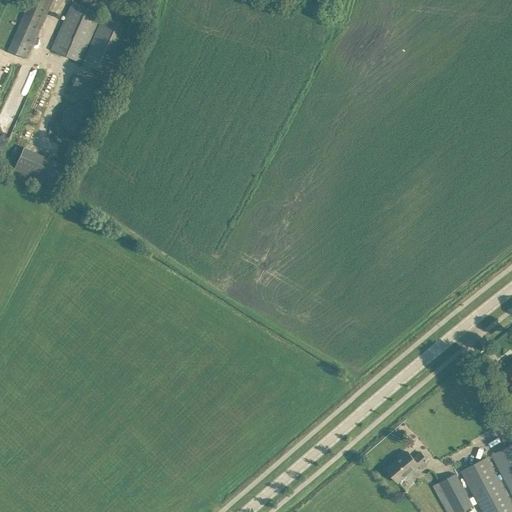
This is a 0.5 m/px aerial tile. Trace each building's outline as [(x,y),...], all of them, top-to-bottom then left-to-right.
[(29,0),(7,51),(27,59),(52,0),(29,0)] [(99,2),(95,0),(81,0),(80,4),(73,1),(69,10),(49,50),(77,64),(97,23),(101,14),(95,11),(99,2)] [(311,9),(321,12),(323,5),(314,1),(311,9)] [(103,15),(99,24),(81,63),(110,76),(132,28),(103,15)] [(68,94),(97,107),(106,88),(77,75),(68,94)] [(495,414),(488,417),(492,426),(499,422),(495,414)] [(511,443),(491,455),(511,494),(511,443)] [(387,470),(394,477),(398,482),(418,465),(421,468),(429,461),(421,452),(414,458),(408,452),(387,470)] [(462,470),(483,511),(511,511),(511,503),(487,457),(462,470)] [(439,483),(455,511),(461,511),(473,506),(456,474),(439,483)]
